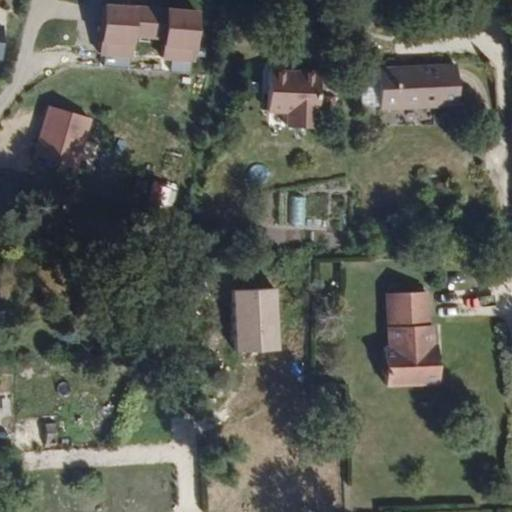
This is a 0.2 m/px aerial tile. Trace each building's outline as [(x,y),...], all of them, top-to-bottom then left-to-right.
[(193,24),(100,20),(98,53),(192,57),(193,24)] [(455,60),(378,64),(380,103),(458,98),(455,60)] [(321,130),(324,75),(273,73),(271,112),(292,114),(291,129),(321,130)] [(93,118),(49,103),(32,153),(76,168),(93,118)] [(289,194),(287,225),(301,226),(302,195),(289,194)] [(273,288),(231,290),(234,349),(276,347),(273,288)] [(423,363),(422,348),(422,330),(419,330),(418,298),(389,300),(388,327),(381,327),(380,351),(376,351),(377,388),(430,387),(430,362),(423,363)] [(388,327),(389,300),(378,301),(378,327),(381,327),(388,327)] [(430,362),(430,348),(422,348),(423,363),(430,362)]
